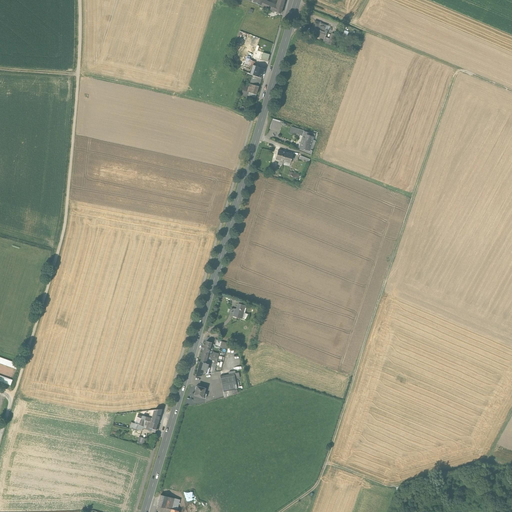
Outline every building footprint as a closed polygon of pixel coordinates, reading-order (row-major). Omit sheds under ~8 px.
[(276,6),(274,12),(280,14),(284,0),(277,0),(277,4),(276,6)] [(268,3),(263,1),(261,6),(265,8),(266,9),(266,8),(270,10),(271,12),(273,13),(274,12),(276,6),(273,5),(268,3)] [(327,26),(314,21),(312,28),(324,32),(325,30),(327,26)] [(312,28),(311,27),(309,32),(313,33),(312,35),(316,36),(317,34),(323,37),(323,36),(324,32),(312,28)] [(252,61),(246,59),(242,71),(247,73),(252,75),(253,74),(254,71),(251,70),(249,69),(252,61)] [(264,70),(255,66),(254,68),(252,67),(251,70),(254,71),(253,74),(261,77),(264,70)] [(252,75),(247,73),(243,84),(244,84),(242,91),(244,91),(247,92),(249,84),(252,77),(254,77),(254,76),(252,75)] [(249,84),(247,92),(256,95),(258,87),(249,84)] [(314,134),(298,130),(297,134),(303,136),(302,140),(303,140),(301,147),(312,152),(315,141),(313,140),(314,134)] [(301,147),(300,147),(298,151),(311,156),(312,152),(301,147)] [(285,153),(278,150),(275,159),(280,160),(279,165),(281,166),(282,164),(285,153)] [(293,155),(285,153),(282,164),(283,165),(284,162),(290,164),(293,155)] [(238,304),(236,309),(235,309),(233,317),(236,318),(236,317),(240,318),(242,313),(243,313),(245,306),(244,305),(238,304)] [(206,342),(200,362),(205,362),(206,358),(207,355),(208,354),(211,343),(206,342)] [(18,364),(0,357),(0,363),(16,369),(18,364)] [(205,362),(200,362),(196,377),(202,375),(205,362)] [(234,374),(220,376),(223,392),(237,390),(235,379),(234,374)] [(12,380),(0,375),(0,381),(10,386),(12,380)] [(205,389),(197,386),(196,387),(195,387),(194,389),(195,390),(194,395),(202,398),(203,394),(205,389)] [(152,415),(152,417),(150,416),(149,419),(146,418),(146,417),(145,420),(157,424),(161,409),(154,410),(152,415)] [(157,424),(145,420),(144,424),(147,425),(146,429),(154,432),(157,424)] [(168,497),(160,495),(157,506),(165,508),(168,497)] [(173,499),(168,497),(165,508),(170,509),(173,499)]
